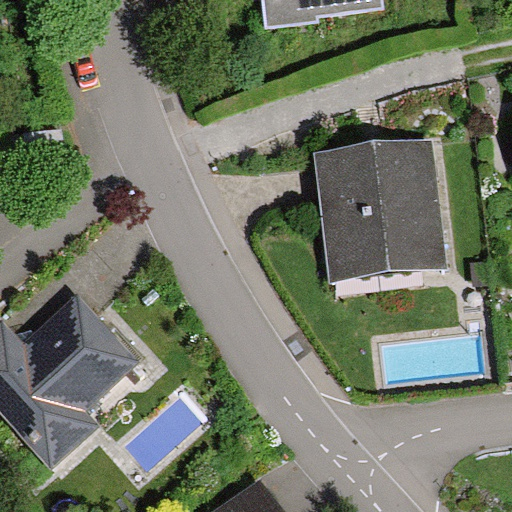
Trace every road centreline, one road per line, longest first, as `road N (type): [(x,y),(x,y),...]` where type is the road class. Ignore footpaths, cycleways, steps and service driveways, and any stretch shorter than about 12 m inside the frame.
road 1 (residential): [(349,475),(266,372),(204,267),(119,71),(102,0)]
road 2 (track): [(157,166),(403,65),(511,45)]
road 3 (residential): [(349,475),(407,438),(511,419)]
